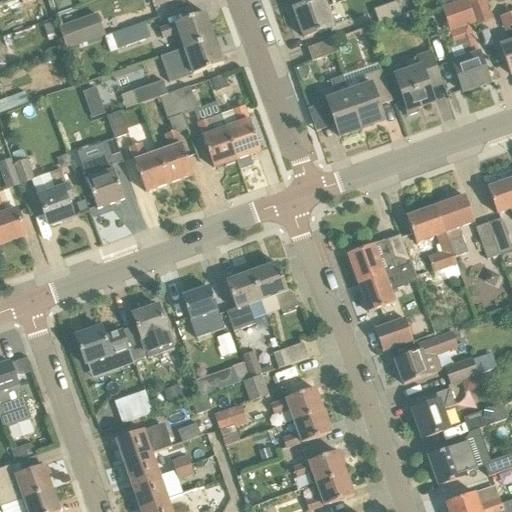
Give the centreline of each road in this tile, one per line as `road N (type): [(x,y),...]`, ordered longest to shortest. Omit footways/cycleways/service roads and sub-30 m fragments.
road 1 (residential): [(406,511),(292,205)]
road 2 (tertiary): [(25,300),(292,205)]
road 3 (residential): [(99,511),(25,300)]
road 4 (residential): [(315,197),(243,0)]
road 5 (tertiary): [(315,197),(511,127)]
